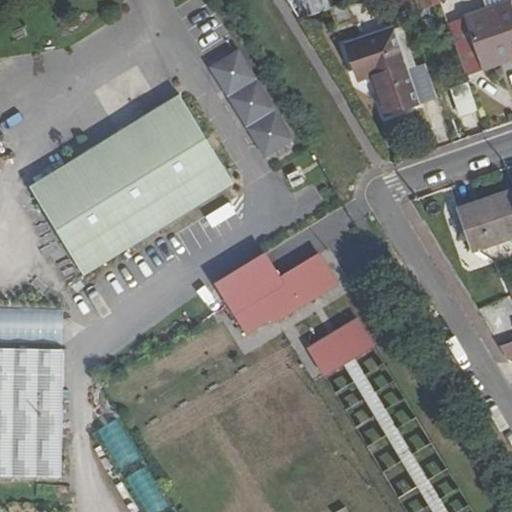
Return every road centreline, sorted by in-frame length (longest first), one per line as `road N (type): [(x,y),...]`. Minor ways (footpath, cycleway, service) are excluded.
road 1 (unknown): [(154,35),(233,128),(262,198),(248,235),(88,347),(82,414),(105,511)]
road 2 (residential): [(511,417),(386,217),(396,191),(409,183),(511,147)]
